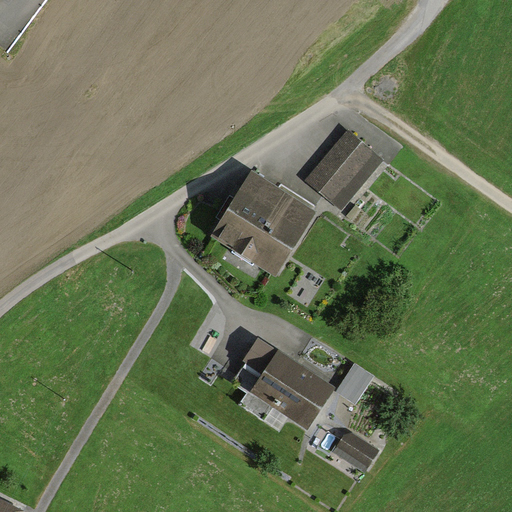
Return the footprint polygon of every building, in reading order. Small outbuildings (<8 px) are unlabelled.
[(385,155),(347,125),(304,178),(342,208),(385,155)] [(273,274),(311,209),(244,170),(206,235),(273,274)] [(230,381),(304,425),(329,383),(256,339),(230,381)] [(359,408),(376,377),(356,366),(339,396),(359,408)] [(334,449),(364,471),(380,451),(349,428),(334,449)] [(0,511),(15,511),(18,507),(0,499),(0,511)]
